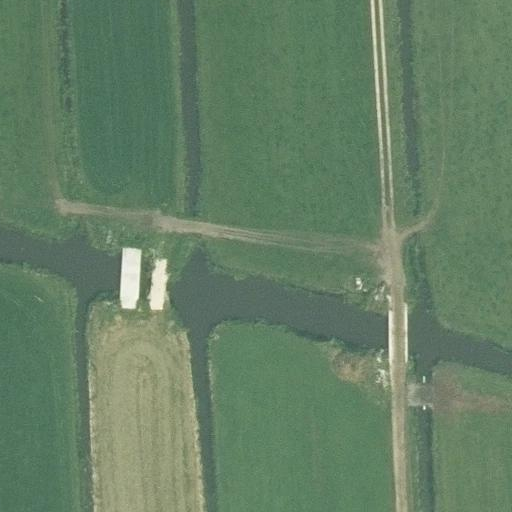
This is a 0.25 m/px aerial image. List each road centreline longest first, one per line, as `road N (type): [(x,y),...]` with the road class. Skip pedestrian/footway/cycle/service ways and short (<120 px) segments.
road 1 (track): [(405,511),(374,0)]
road 2 (track): [(0,197),(171,228),(388,237),(456,230)]
